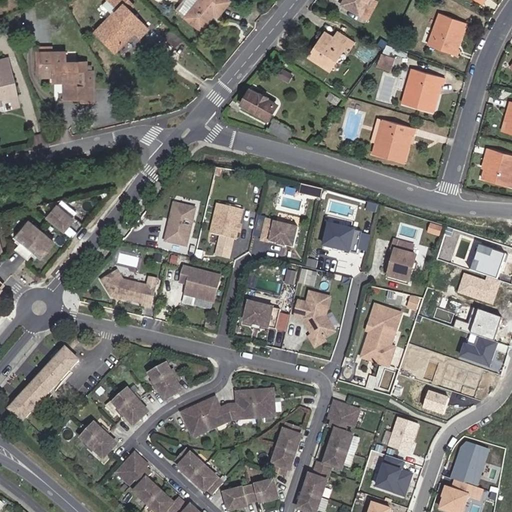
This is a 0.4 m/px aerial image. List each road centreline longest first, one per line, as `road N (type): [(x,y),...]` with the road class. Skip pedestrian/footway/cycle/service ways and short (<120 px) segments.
road 1 (residential): [(447,194),(195,121)]
road 2 (residential): [(232,351),(208,390),(138,436),(216,511)]
road 3 (residential): [(511,8),(470,99),(447,194)]
road 4 (residential): [(50,295),(175,144)]
road 5 (residential): [(175,144),(140,130),(0,163)]
road 6 (residential): [(511,373),(497,400),(442,444),(418,511)]
road 7 (residential): [(54,312),(220,348)]
road 8 (residential): [(195,121),(292,0)]
road 9 (residential): [(281,511),(331,372)]
